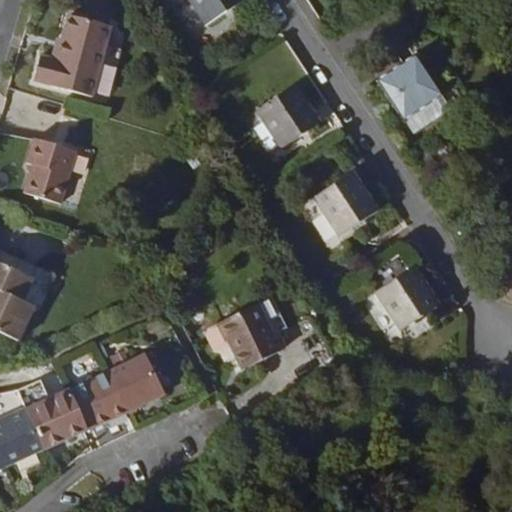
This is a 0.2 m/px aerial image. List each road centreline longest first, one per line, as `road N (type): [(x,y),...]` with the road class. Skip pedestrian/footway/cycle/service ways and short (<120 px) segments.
road 1 (residential): [(511,361),(486,295),(289,0)]
road 2 (residential): [(207,424),(93,460),(29,511)]
